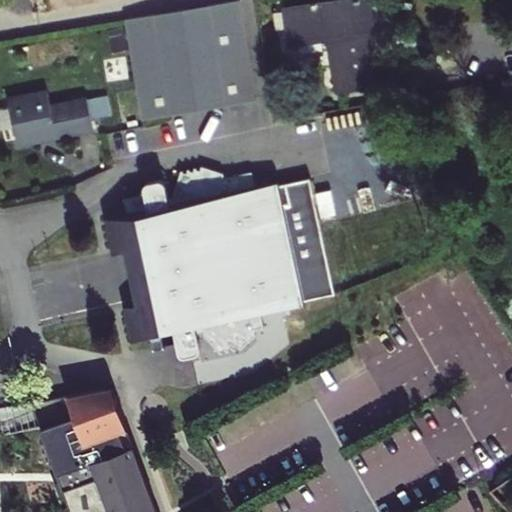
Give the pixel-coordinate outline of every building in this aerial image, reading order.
[(258,95),(242,0),(209,0),(129,14),(146,114),(258,95)] [(377,39),(370,0),(354,0),(287,10),(292,44),(330,39),(338,90),(377,84),(374,62),(371,40),(377,39)] [(511,87),(501,89),(509,103),(511,102),(511,87)] [(19,145),(39,140),(38,133),(54,129),(55,137),(94,129),(87,98),(50,105),(47,91),(28,94),(9,98),(19,145)] [(124,200),(127,217),(107,221),(113,249),(128,246),(129,251),(124,252),(134,302),(139,301),(140,305),(125,308),(131,335),(153,331),(155,340),(177,336),(181,353),(182,355),(184,355),(198,353),(199,353),(200,351),(201,350),(201,348),(198,332),(204,331),(204,333),(220,352),(224,348),(227,351),(231,347),(234,350),(239,345),(242,347),(255,335),(254,329),(263,327),(260,309),(334,293),(310,178),(255,189),(252,173),(224,178),(223,174),(202,167),(201,170),(195,169),(195,172),(189,170),(188,173),(183,172),(174,195),(175,197),(170,198),(167,182),(165,180),(163,180),(147,183),(145,185),(145,187),(146,195),(124,200)] [(61,476),(74,511),(130,511),(157,503),(121,391),(40,418),(61,476)] [(511,483),(509,479),(492,491),(500,499),(511,490),(511,483)] [(159,511),(157,503),(130,511),(159,511)]
